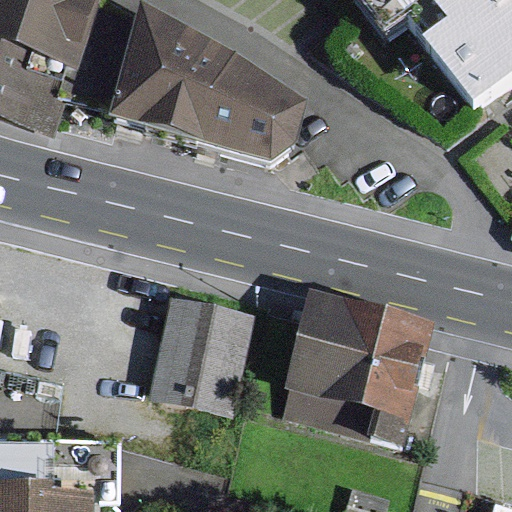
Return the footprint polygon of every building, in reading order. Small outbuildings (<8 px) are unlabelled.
[(78,0),(0,0),(0,123),(41,137),(45,125),(73,31),(78,0)] [(511,97),(511,0),(418,0),(455,47),(429,67),(474,126),(511,97)] [(73,31),(45,125),(259,184),(272,136),(73,31)] [(425,351),(305,323),(285,409),(405,437),(425,351)] [(236,336),(172,325),(158,405),(222,416),(236,336)]
